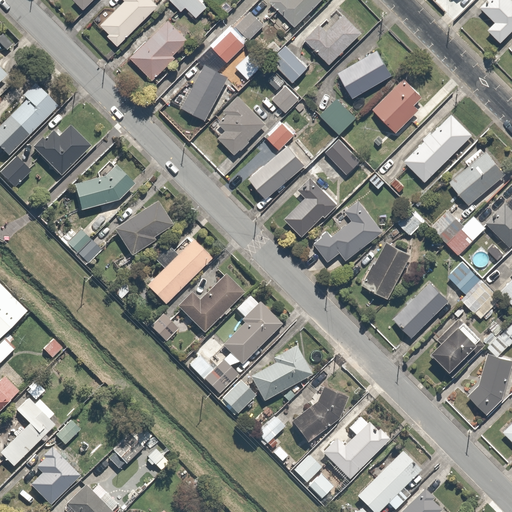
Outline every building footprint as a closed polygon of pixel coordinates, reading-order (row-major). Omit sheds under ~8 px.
[(72,0),(81,9),(86,4),(89,0),(72,0)] [(122,0),(101,23),(109,31),(106,34),(119,46),(121,43),(159,3),(156,0),(155,0),(122,0)] [(168,0),(180,11),(186,6),(195,16),(205,5),(203,3),(205,0),(168,0)] [(267,0),(293,25),(318,0),(267,0)] [(500,42),(511,30),(511,0),(485,0),(479,6),(495,21),(487,29),(500,42)] [(250,10),(234,25),(247,39),(263,24),(250,10)] [(325,29),(319,23),(304,38),(327,62),(360,29),(343,12),(325,29)] [(172,16),(129,54),(151,78),(193,40),(172,16)] [(230,29),(213,46),(226,60),(244,43),(230,29)] [(286,45),(270,60),(290,81),(306,65),(286,45)] [(378,49),(337,73),(350,95),(391,71),(378,49)] [(193,86),(188,83),(177,103),(205,117),(228,74),(206,63),(193,86)] [(275,72),(267,80),(275,89),(284,81),(275,72)] [(402,75),(372,109),(396,129),(425,95),(402,75)] [(0,146),(6,153),(26,132),(50,109),(53,112),(60,105),(35,80),(22,93),(26,98),(9,115),(0,124),(0,146)] [(283,84),(270,97),(283,109),(296,95),(283,84)] [(224,129),(217,135),(233,153),(265,124),(248,105),(238,95),(222,110),(226,114),(217,122),(224,129)] [(336,96),(319,114),(338,132),(355,115),(336,96)] [(451,111),(402,159),(423,180),(471,132),(451,111)] [(280,118),(265,135),(278,147),(293,131),(280,118)] [(90,146),(69,123),(57,134),(53,130),(44,138),(41,135),(31,145),(59,175),(90,146)] [(287,144),(248,177),(264,196),(303,163),(287,144)] [(330,144),(323,151),(347,173),(354,165),(330,144)] [(483,149),(448,180),(467,202),(502,171),(483,149)] [(14,154),(0,169),(0,172),(14,184),(29,167),(14,154)] [(112,166),(104,175),(72,182),(79,210),(116,201),(130,179),(112,166)] [(295,188),(303,196),(282,216),(300,235),(334,201),(316,182),(309,174),(295,188)] [(326,260),(339,250),(345,258),(385,227),(378,219),(360,195),(343,209),(351,220),(334,233),(329,227),(311,241),(326,260)] [(130,254),(154,239),(152,235),(170,224),(157,202),(114,228),(130,254)] [(505,204),(486,222),(507,245),(511,239),(511,207),(510,209),(505,204)] [(410,205),(395,218),(408,231),(422,217),(410,205)] [(462,226),(446,210),(431,226),(459,254),(485,227),(472,215),(462,226)] [(99,248),(76,228),(73,232),(70,229),(64,236),(69,240),(66,243),(87,262),(99,248)] [(384,237),(362,285),(388,297),(411,249),(384,237)] [(193,239),(145,285),(163,304),(211,258),(193,239)] [(462,259),(447,274),(465,292),(480,277),(462,259)] [(198,298),(190,290),(176,304),(201,330),(243,290),(224,271),(198,298)] [(429,279),(391,316),(410,336),(448,298),(429,279)] [(480,279),(460,298),(480,318),(500,299),(480,279)] [(239,319),(242,321),(221,343),(239,361),(279,320),(260,302),(258,300),(239,319)] [(160,312),(148,324),(164,339),(175,327),(160,312)] [(463,319),(434,346),(452,364),(481,337),(463,319)] [(0,362),(14,347),(3,336),(0,339),(0,362)] [(66,346),(55,336),(42,349),(53,359),(66,346)] [(250,376),(262,400),(312,375),(296,345),(273,357),(275,362),(250,376)] [(485,411),(501,396),(511,361),(511,359),(488,352),(478,383),(467,392),(485,411)] [(215,367),(201,354),(189,367),(219,394),(238,373),(223,359),(215,367)] [(0,406),(17,391),(4,376),(0,379),(0,406)] [(1,451),(13,463),(54,423),(49,418),(55,413),(38,396),(44,390),(34,380),(10,403),(30,423),(1,451)] [(238,380),(222,396),(236,410),(252,394),(238,380)] [(335,420),(345,392),(321,384),(312,403),(292,420),(306,441),(335,420)] [(273,413),(256,430),(267,442),(285,426),(273,413)] [(337,437),(322,452),(346,477),(387,437),(374,425),(371,428),(357,414),(345,426),(354,434),(344,444),(337,437)] [(126,466),(157,435),(140,419),(109,449),(126,466)] [(511,421),(502,431),(511,440),(511,421)] [(29,483),(51,506),(83,476),(52,444),(41,454),(44,458),(37,464),(43,470),(29,483)] [(374,511),(385,502),(392,509),(407,494),(401,489),(422,469),(401,448),(355,494),(364,503),(355,511),(374,511)] [(308,450),(291,467),(307,483),(320,471),(324,467),(308,450)] [(333,485),(320,471),(307,483),(321,497),(333,485)] [(114,511),(85,483),(65,503),(73,511),(114,511)] [(435,492),(429,485),(401,511),(437,511),(441,509),(430,498),(435,492)]
